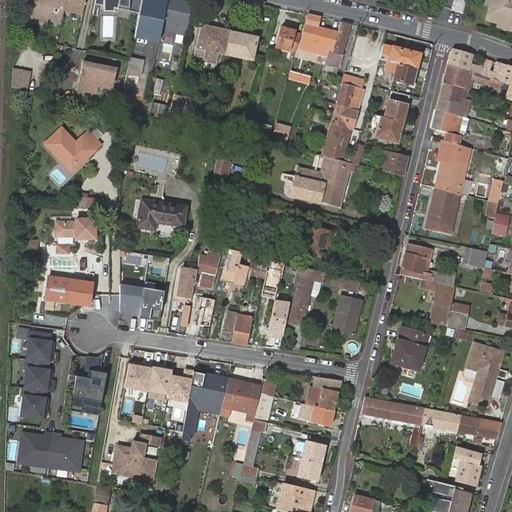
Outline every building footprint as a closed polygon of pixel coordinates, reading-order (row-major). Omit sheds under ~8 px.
[(29,0),(26,16),(48,20),(48,18),(61,21),(62,11),(82,15),(84,0),(29,0)] [(139,13),(141,0),(94,0),(94,5),(110,8),(109,13),(120,15),(122,10),(139,13)] [(166,0),(165,0),(141,0),(139,13),(134,37),(159,41),(161,30),(165,8),(166,0)] [(191,3),(170,0),(166,0),(165,8),(161,30),(185,35),(191,3)] [(451,0),(448,12),(460,16),(465,0),(451,0)] [(511,0),(483,0),(481,6),(485,7),(481,23),(490,26),(499,29),(507,32),(511,33),(511,0)] [(318,18),(308,16),(300,41),(308,43),(307,47),(312,48),(313,45),(331,50),(336,33),(316,28),(318,18)] [(339,22),(336,33),(331,50),(330,55),(327,54),(323,66),(324,67),(323,71),(334,75),(336,69),(337,69),(350,25),(339,22)] [(224,55),(229,33),(201,27),(196,49),(204,51),(203,57),(214,60),(216,53),(224,55)] [(294,52),(299,35),(292,34),(293,32),(279,28),(274,48),(287,52),(288,50),(290,51),(294,52)] [(244,37),(229,33),(224,55),(251,61),(256,42),(244,39),(244,37)] [(308,43),(300,41),(299,46),(327,54),(330,55),(331,50),(313,45),(312,48),(307,47),(308,43)] [(163,45),(162,62),(169,62),(170,56),(167,56),(168,45),(163,45)] [(394,49),(382,46),(378,60),(391,63),(397,65),(416,70),(418,70),(421,56),(394,49)] [(450,54),(447,64),(466,71),(468,63),(471,55),(453,50),(450,54)] [(145,59),(130,56),(128,69),(142,72),(145,59)] [(491,62),(484,59),(481,67),(478,75),(488,78),(501,82),(511,85),(511,69),(496,64),(495,64),(493,71),(489,70),(491,62)] [(119,69),(108,67),(107,69),(97,67),(98,64),(84,62),(79,90),(99,94),(101,87),(114,90),(119,69)] [(481,67),(468,63),(466,71),(478,75),(481,67)] [(445,70),(442,83),(462,89),(469,91),(472,80),(499,88),(500,87),(501,82),(488,78),(478,75),(466,71),(447,64),(445,70)] [(416,70),(397,65),(393,81),(408,86),(410,77),(413,78),(416,70)] [(14,68),(13,88),(30,90),(32,69),(14,68)] [(207,74),(205,80),(216,82),(217,77),(207,74)] [(290,80),(305,85),(307,80),(292,75),(290,80)] [(353,85),(344,82),(343,87),(341,87),(330,125),(340,127),(338,134),(347,136),(349,129),(351,129),(357,111),(356,111),(361,92),(352,89),(353,85)] [(511,88),(511,85),(501,82),(500,87),(508,90),(511,91),(511,88)] [(442,83),(438,98),(457,103),(468,106),(469,102),(466,101),(459,99),(462,89),(442,83)] [(329,91),(317,87),(315,93),(318,94),(317,98),(326,100),(329,91)] [(459,99),(466,101),(469,91),(462,89),(459,99)] [(408,96),(390,92),(383,118),(402,123),(408,96)] [(438,98),(435,111),(454,116),(457,103),(438,98)] [(182,120),(206,126),(210,112),(207,111),(201,112),(193,110),(189,107),(186,106),(182,120)] [(435,111),(430,128),(432,129),(430,135),(448,140),(450,135),(455,137),(461,118),(454,116),(435,111)] [(383,118),(380,117),(375,138),(391,142),(393,133),(399,134),(402,123),(383,118)] [(251,132),(257,134),(255,139),(259,141),(264,127),(255,124),(251,132)] [(324,143),(320,157),(329,159),(339,162),(347,136),(338,134),(340,127),(330,125),(326,136),(333,138),(334,138),(334,140),(332,146),(324,143)] [(76,142),(61,127),(44,144),(72,173),(101,145),(88,131),(76,142)] [(326,136),(324,143),(332,146),(334,140),(334,138),(333,138),(326,136)] [(442,161),(436,189),(457,194),(459,186),(461,187),(466,166),(470,148),(442,140),(437,160),(442,161)] [(408,157),(388,152),(386,157),(406,162),(408,157)] [(386,157),(382,172),(403,177),(406,162),(386,157)] [(230,161),(215,158),(212,177),(228,179),(230,161)] [(343,188),(349,164),(339,162),(329,159),(324,179),(334,182),(333,186),(343,188)] [(323,184),(280,173),(277,186),(293,190),(291,198),(312,203),(313,199),(338,205),(343,188),(333,186),(323,184)] [(511,178),(505,177),(503,183),(511,186),(511,178)] [(511,186),(503,183),(500,193),(511,195),(511,186)] [(427,228),(451,234),(458,202),(456,201),(457,194),(436,189),(427,228)] [(81,207),(99,208),(99,195),(82,194),(81,207)] [(142,200),(137,228),(155,231),(156,223),(183,227),(187,208),(142,200)] [(268,204),(265,219),(282,223),(286,208),(268,204)] [(84,238),(84,240),(95,240),(95,221),(77,221),(76,224),(57,223),(56,237),(76,238),(84,238)] [(505,223),(494,221),(491,234),(502,237),(505,223)] [(306,227),(301,249),(326,256),(331,233),(306,227)] [(40,239),(30,239),(30,252),(40,252),(40,239)] [(486,243),(485,251),(493,252),(494,244),(486,243)] [(69,254),(70,246),(56,245),(56,254),(69,254)] [(405,253),(399,275),(431,282),(432,278),(428,277),(429,275),(425,274),(429,259),(431,251),(407,245),(405,253)] [(485,259),(487,253),(473,250),(470,266),(483,269),(485,259)] [(243,258),(244,255),(229,251),(222,281),(241,286),(243,275),(238,274),(242,258),(243,258)] [(206,256),(200,255),(198,264),(196,272),(202,274),(200,286),(211,288),(218,256),(207,253),(206,256)] [(266,268),(268,260),(252,257),(247,276),(244,287),(244,288),(249,290),(253,275),(262,277),(264,267),(266,268)] [(495,261),(485,259),(483,269),(491,270),(493,271),(495,261)] [(280,279),(283,263),(268,260),(266,268),(261,289),(276,292),(277,289),(280,279)] [(294,282),(297,267),(283,263),(280,279),(277,289),(284,290),(287,281),(294,282)] [(322,285),(325,274),(297,267),(294,282),(294,284),(298,285),(287,323),(300,326),(312,283),(322,285)] [(491,270),(483,269),(481,279),(489,281),(491,270)] [(182,270),(177,295),(189,297),(194,272),(182,270)] [(101,295),(103,273),(88,272),(86,294),(101,295)] [(359,284),(334,278),(333,285),(338,287),(357,292),(359,284)] [(438,283),(427,322),(443,325),(446,314),(453,290),(454,287),(438,283)] [(482,283),(479,292),(494,296),(496,287),(482,283)] [(138,315),(143,288),(119,284),(119,308),(126,309),(127,304),(132,305),(131,314),(138,315)] [(159,321),(164,291),(143,287),(143,288),(138,315),(138,318),(159,321)] [(354,318),(357,318),(360,305),(341,300),(331,333),(352,339),(356,322),(353,320),(354,318)] [(289,304),(274,301),(267,334),(275,335),(275,337),(282,339),(289,304)] [(469,307),(451,303),(444,325),(464,330),(469,307)] [(131,314),(132,305),(127,304),(126,309),(119,308),(119,311),(119,312),(131,314)] [(502,314),(500,321),(506,322),(505,325),(511,326),(511,305),(509,305),(507,316),(502,314)] [(198,310),(190,308),(187,324),(195,326),(198,310)] [(230,343),(245,345),(250,324),(246,322),(243,321),(244,316),(237,314),(236,320),(233,333),(230,343)] [(223,330),(233,333),(236,320),(226,318),(223,330)] [(420,345),(423,332),(401,327),(393,362),(421,368),(426,346),(420,345)] [(454,329),(453,338),(462,340),(463,340),(464,331),(454,329)] [(49,334),(30,332),(29,340),(31,340),(24,389),(22,389),(21,396),(23,396),(20,416),(42,419),(45,398),(43,398),(44,391),(46,391),(48,370),(46,370),(50,342),(48,342),(49,334)] [(429,333),(423,332),(420,345),(426,346),(429,333)] [(495,375),(496,368),(501,351),(471,342),(465,366),(475,369),(479,370),(471,401),(485,406),(488,396),(498,398),(503,381),(493,378),(495,375)] [(173,373),(128,365),(124,389),(168,397),(167,402),(188,406),(181,442),(195,445),(201,414),(219,417),(222,404),(227,378),(197,373),(195,382),(172,378),(173,373)] [(506,371),(496,368),(495,375),(504,378),(506,371)] [(85,378),(76,376),(71,411),(80,413),(82,405),(99,408),(105,372),(86,369),(85,378)] [(479,370),(475,369),(466,400),(471,401),(479,370)] [(227,378),(222,404),(255,411),(258,393),(259,387),(235,382),(235,380),(227,378)] [(261,378),(259,387),(258,393),(266,395),(269,380),(261,378)] [(275,381),(269,380),(266,395),(267,395),(272,396),(275,381)] [(305,404),(329,410),(330,405),(333,406),(336,392),(309,386),(305,404)] [(255,411),(254,416),(253,419),(265,422),(267,415),(263,413),(267,395),(266,395),(258,393),(255,411)] [(421,425),(424,409),(364,397),(360,413),(421,425)] [(297,418),(329,426),(332,410),(329,410),(305,404),(301,403),(297,418)] [(459,416),(424,409),(421,425),(456,431),(459,416)] [(420,427),(421,425),(360,413),(359,416),(420,427)] [(499,424),(459,416),(456,431),(495,438),(499,424)] [(265,422),(253,419),(247,444),(247,445),(248,446),(255,448),(259,432),(262,432),(265,422)] [(408,434),(405,446),(415,448),(419,429),(413,427),(411,435),(408,434)] [(34,435),(22,433),(18,463),(78,472),(82,441),(71,440),(71,442),(67,441),(68,439),(60,438),(61,435),(45,433),(45,436),(37,435),(37,437),(34,437),(34,435)] [(466,438),(455,435),(453,443),(464,446),(466,438)] [(120,449),(116,469),(136,472),(134,479),(154,482),(157,462),(146,459),(148,446),(160,448),(161,440),(145,437),(142,445),(134,444),(133,451),(132,455),(126,453),(127,450),(120,449)] [(301,459),(319,463),(324,446),(305,442),(301,459)] [(248,446),(247,445),(246,447),(240,474),(255,477),(257,468),(251,467),(255,448),(248,446)] [(479,455),(455,448),(453,456),(460,458),(454,480),(474,485),(479,467),(476,466),(477,463),(479,455)] [(316,480),(319,463),(301,459),(297,476),(316,480)] [(136,472),(116,469),(115,475),(134,479),(136,472)] [(255,477),(240,474),(237,484),(252,487),(255,477)] [(457,487),(434,481),(429,499),(432,500),(428,511),(463,511),(468,494),(456,491),(457,487)] [(271,509),(285,511),(307,511),(311,501),(304,499),(306,489),(278,482),(271,509)] [(96,484),(94,495),(91,511),(103,511),(106,497),(108,486),(96,484)] [(377,511),(379,502),(353,495),(348,511),(377,511)]
